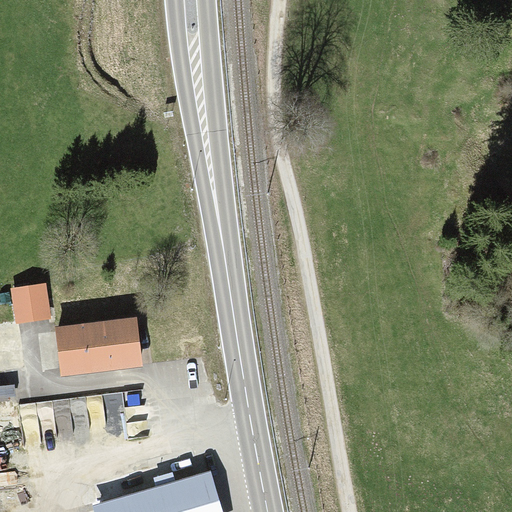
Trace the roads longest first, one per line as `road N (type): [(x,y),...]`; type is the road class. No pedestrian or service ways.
road 1 (track): [(349,511),(279,146),(279,0)]
road 2 (primary): [(214,185),(267,511)]
road 3 (primary): [(174,0),(214,185)]
road 4 (primary): [(214,185),(207,0)]
